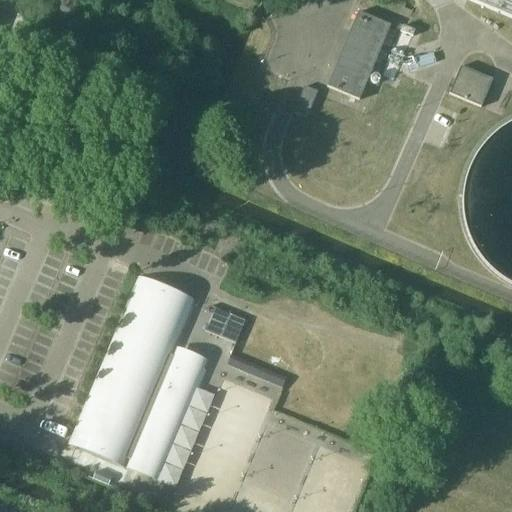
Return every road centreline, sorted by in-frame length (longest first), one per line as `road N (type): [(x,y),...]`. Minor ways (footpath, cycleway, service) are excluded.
road 1 (residential): [(75,239),(85,213),(69,0)]
road 2 (residential): [(75,239),(209,292)]
